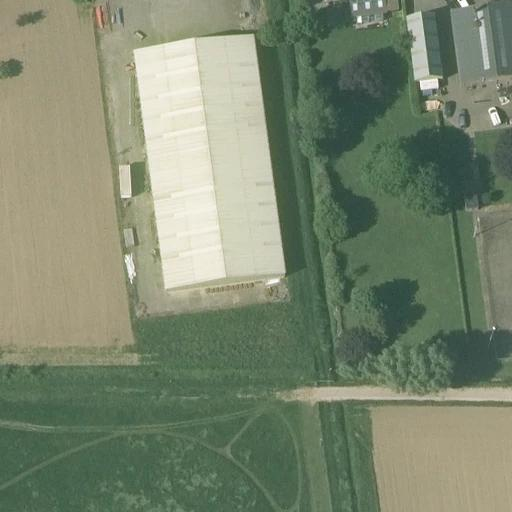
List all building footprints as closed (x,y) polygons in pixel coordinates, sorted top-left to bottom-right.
[(225,0),(228,16),(264,11),(262,0),(225,0)] [(386,14),(383,0),(373,0),(348,4),(350,19),(386,14)] [(511,83),(511,8),(450,17),(460,90),(511,83)] [(434,17),(406,21),(415,85),(443,81),(434,17)] [(165,295),(284,279),(252,41),(133,57),(165,295)] [(475,196),(463,197),(465,213),(477,211),(475,196)]
